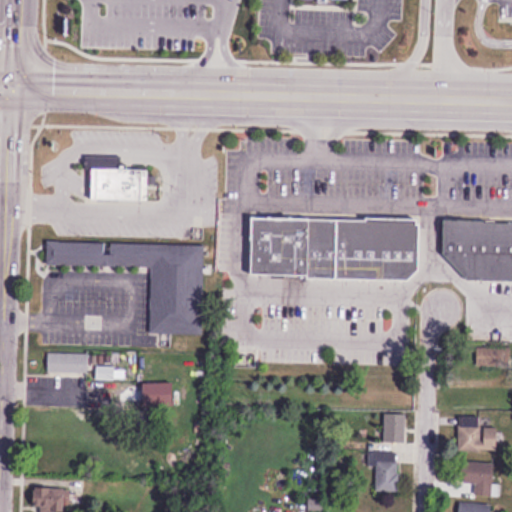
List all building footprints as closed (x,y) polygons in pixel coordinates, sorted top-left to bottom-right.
[(88,166),(88,167),(74,167),(73,199),(147,201),(148,168),(88,166)] [(415,218),(250,215),(249,273),(414,276),(415,218)] [(511,217),(440,216),(439,252),(448,252),(447,274),(511,275),(511,217)] [(206,244),(48,241),(48,265),(151,267),(150,334),(204,335),(206,244)] [(48,373),(90,373),(90,354),(48,354),(48,373)] [(407,414),(386,414),(386,443),(407,443),(407,414)] [(460,451),(500,451),(500,427),(482,427),(482,417),(460,417),(460,451)] [(378,467),(378,492),(400,492),(400,452),(369,452),(369,467),(378,467)] [(466,484),(476,485),(475,496),(496,497),(498,464),(467,462),(466,484)] [(66,511),(67,489),(35,489),(35,511),(66,511)] [(493,511),(494,505),(461,503),(460,511),(493,511)]
